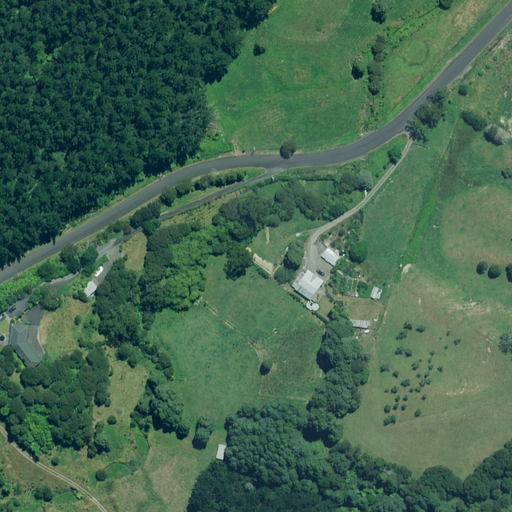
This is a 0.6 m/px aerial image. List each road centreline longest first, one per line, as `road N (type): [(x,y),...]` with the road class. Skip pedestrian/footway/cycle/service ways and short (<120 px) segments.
road 1 (unclassified): [(511,6),(382,138),(348,154),(199,168),(0,275)]
road 2 (track): [(99,511),(68,478),(28,466),(0,445)]
